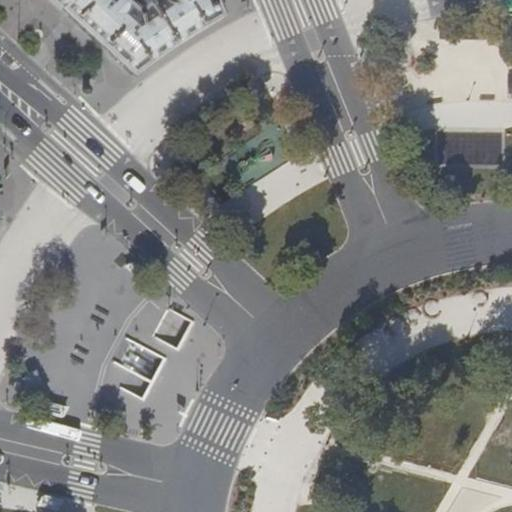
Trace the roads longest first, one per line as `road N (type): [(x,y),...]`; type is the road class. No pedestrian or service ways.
road 1 (secondary): [(0,84),(276,338)]
road 2 (secondary): [(398,254),(294,0)]
road 3 (primary): [(196,489),(0,447)]
road 4 (primary): [(276,338),(214,433),(196,489)]
road 5 (primary): [(398,254),(332,289),(276,338)]
